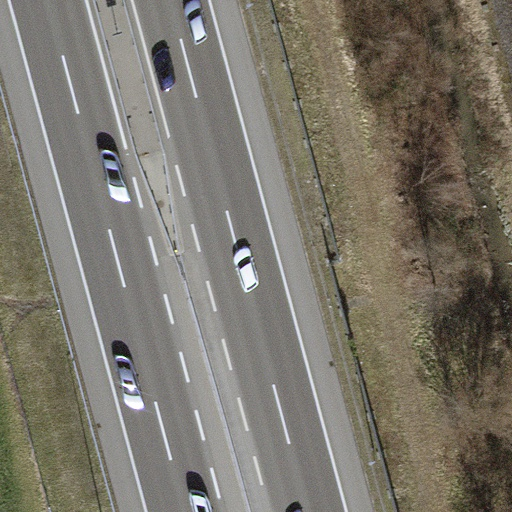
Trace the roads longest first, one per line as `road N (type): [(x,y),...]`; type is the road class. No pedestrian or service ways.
road 1 (motorway): [(48,0),(186,511)]
road 2 (motorway): [(307,511),(170,0)]
road 3 (track): [(304,0),(383,283),(434,511)]
